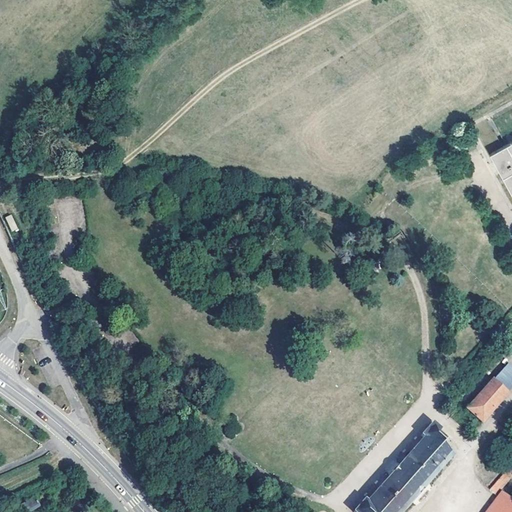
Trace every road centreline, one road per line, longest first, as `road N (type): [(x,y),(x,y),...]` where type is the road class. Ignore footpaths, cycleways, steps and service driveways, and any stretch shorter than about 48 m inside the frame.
road 1 (track): [(0,140),(138,0)]
road 2 (secondary): [(144,511),(69,433),(0,379)]
road 3 (unclassified): [(0,355),(26,314),(0,246)]
